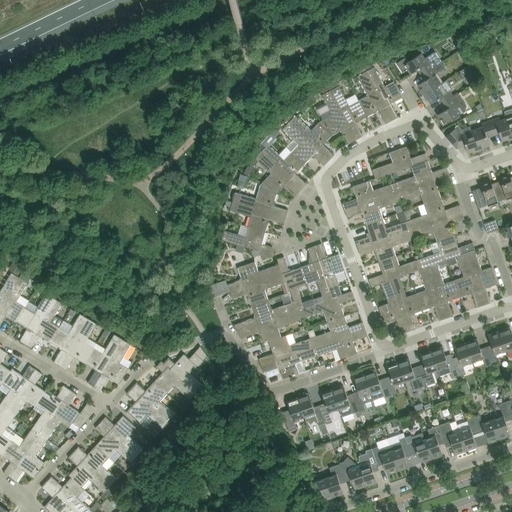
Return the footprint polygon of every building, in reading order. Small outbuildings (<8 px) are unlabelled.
[(491,43),(489,53),(497,55),(498,50),(500,45),(491,43)] [(420,68),(423,74),(441,62),(434,51),(424,58),(421,53),(407,62),(404,57),(396,62),(402,72),(407,69),(411,74),(420,68)] [(420,91),(423,95),(441,83),(446,80),(440,71),(445,68),(441,62),(423,74),(427,79),(418,85),(421,90),(420,91)] [(374,67),(366,72),(392,121),(399,117),(391,104),(403,98),(394,82),(385,87),(374,67)] [(368,96),(359,101),(367,117),(378,111),(385,124),(392,121),(366,72),(359,75),(357,76),(368,96)] [(337,82),(328,87),(330,91),(339,86),(337,82)] [(440,99),(443,104),(453,97),(450,91),(447,93),(441,83),(423,95),(426,100),(427,99),(431,104),(440,99)] [(339,86),(330,91),(357,139),(363,136),(356,122),(367,117),(359,101),(349,105),(339,86)] [(330,109),(320,115),(323,120),(321,121),(332,135),(343,130),(350,143),(357,139),(330,91),(322,95),(326,103),(330,109)] [(446,109),(437,115),(441,120),(440,121),(443,125),(451,120),(461,114),(465,111),(467,105),(458,93),(458,94),(453,97),(443,104),(446,109)] [(309,104),(316,100),(313,95),(306,99),(309,104)] [(298,107),(303,112),(310,105),(304,101),(298,107)] [(317,108),(320,115),(330,109),(326,103),(317,108)] [(296,115),(289,122),(329,161),(334,155),(323,144),(332,135),(321,121),(312,130),(296,115)] [(495,119),(488,121),(493,133),(499,131),(502,141),(508,139),(508,140),(511,139),(511,134),(506,118),(496,122),(495,119)] [(285,119),(280,125),(283,128),(288,123),(285,119)] [(483,126),(472,130),(479,150),(485,149),(484,148),(490,145),(487,135),(493,133),(488,121),(482,124),(483,126)] [(298,144),(291,152),(304,165),(313,155),(324,166),(329,161),(289,122),(288,123),(283,128),(282,129),(292,139),(298,144)] [(453,127),(445,134),(447,136),(454,129),(453,127)] [(479,150),(472,130),(462,134),(456,127),(454,129),(447,136),(446,136),(457,148),(465,145),(468,153),(474,151),(474,152),(479,150)] [(275,128),(270,134),(275,138),(280,132),(275,128)] [(266,147),(268,144),(275,138),(270,134),(262,143),(266,147)] [(292,139),(285,147),(291,152),(298,144),(292,139)] [(262,143),(257,148),(261,151),(266,147),(262,143)] [(266,147),(261,151),(302,190),(307,184),(296,174),(304,165),(291,152),(284,160),(278,154),(268,144),(266,147)] [(372,170),(375,179),(411,166),(428,160),(425,153),(411,158),(407,146),(390,152),(393,162),(372,170)] [(284,160),(291,152),(285,147),(278,154),(284,160)] [(248,165),(244,173),(249,176),(256,166),(255,165),(258,162),(271,174),(261,184),(268,188),(277,194),(277,193),(282,188),(285,185),(289,188),(296,195),(302,190),(261,151),(255,158),(248,165)] [(414,176),(394,183),(397,192),(449,174),(447,167),(432,172),(428,160),(411,166),(414,176)] [(449,174),(397,192),(400,201),(421,194),(424,204),(441,198),(437,186),(451,181),(449,174)] [(491,181),(490,181),(498,202),(498,201),(507,198),(507,199),(511,197),(511,182),(509,174),(500,178),(501,180),(492,184),(491,181)] [(243,188),(245,181),(238,179),(236,186),(243,188)] [(342,203),(345,210),(397,192),(394,183),(373,190),(370,180),(352,186),(357,198),(342,203)] [(498,202),(490,181),(481,184),(482,187),(472,190),(479,208),(488,205),(498,202)] [(235,192),(233,201),(286,217),(288,210),(273,206),(277,194),(261,184),(257,198),(235,192)] [(362,213),(366,224),(383,218),(379,209),(400,201),(397,192),(345,210),(347,218),(362,213)] [(407,221),(410,230),(462,212),(460,205),(445,210),(441,198),(424,204),(427,214),(411,220),(407,221)] [(251,217),(248,227),(266,232),(269,220),(284,224),(286,217),(233,201),(230,211),(251,217)] [(410,209),(403,211),(407,221),(411,220),(410,217),(412,214),(410,209)] [(462,212),(410,230),(413,239),(434,232),(437,242),(454,236),(450,224),(465,219),(462,212)] [(355,241),(358,248),(410,230),(407,221),(386,228),(383,218),(366,224),(370,236),(355,241)] [(224,230),(221,240),(255,250),(259,251),(261,255),(262,259),(275,254),(273,247),(262,244),(266,232),(248,227),(241,224),(238,235),(224,230)] [(491,225),(485,227),(487,233),(493,231),(491,225)] [(375,250),(379,262),(396,256),(393,246),(413,239),(410,230),(358,248),(360,255),(375,250)] [(424,257),(420,259),(423,268),(428,266),(437,263),(439,263),(447,260),(455,257),(457,256),(466,253),(475,250),(473,243),(458,248),(454,236),(437,242),(441,252),(424,257)] [(333,298),(342,295),(335,274),(345,271),(339,253),(327,258),(322,243),(315,246),(333,298)] [(313,263),(301,267),(307,284),(317,281),(322,296),(313,299),(314,304),(324,301),(333,298),(315,246),(308,248),(313,263)] [(482,271),(475,250),(466,253),(484,305),(491,303),(486,288),(498,284),(492,267),(482,271)] [(454,280),(460,297),(472,293),(477,308),(484,305),(466,253),(457,256),(464,277),(454,280)] [(414,271),(419,269),(423,268),(420,259),(416,260),(399,266),(396,256),(379,262),(383,274),(369,279),(371,286),(381,283),(390,280),(399,276),(414,271)] [(284,257),(277,259),(279,264),(282,273),(285,283),(292,302),(295,311),(300,309),(304,308),(297,287),(307,284),(301,267),(289,271),(284,257)] [(455,257),(447,260),(449,266),(457,263),(456,259),(455,257)] [(15,260),(13,263),(17,266),(14,272),(18,275),(24,266),(15,260)] [(447,260),(439,263),(440,268),(448,265),(447,260)] [(227,284),(230,292),(282,273),(279,264),(258,271),(255,261),(238,267),(242,279),(227,284)] [(428,266),(446,318),(453,316),(448,301),(460,297),(454,280),(444,284),(437,263),(428,266)] [(428,266),(423,268),(419,269),(426,290),(416,293),(422,310),(434,306),(439,321),(446,318),(428,266)] [(0,310),(20,278),(11,273),(0,291),(0,310)] [(247,294),(251,305),(268,299),(265,290),(285,283),(282,273),(230,292),(232,299),(247,294)] [(399,276),(390,280),(408,331),(415,329),(410,315),(422,310),(416,293),(406,297),(399,276)] [(0,324),(5,316),(16,322),(25,307),(16,301),(28,282),(20,278),(0,310),(0,324)] [(390,280),(381,283),(388,303),(378,307),(384,324),(396,319),(401,334),(408,331),(390,280)] [(300,309),(303,318),(324,311),(327,321),(344,315),(340,303),(355,298),(352,291),(342,295),(333,298),(324,301),(304,308),(300,309)] [(19,342),(26,345),(54,298),(45,293),(34,312),(25,307),(16,322),(27,329),(19,342)] [(54,298),(26,345),(32,349),(40,336),(50,343),(60,327),(59,327),(63,321),(55,315),(62,303),(54,298)] [(233,325),(237,331),(295,311),(292,302),(271,309),(268,299),(251,305),(255,317),(233,325)] [(260,331),(264,343),(286,335),(281,337),(278,327),(303,318),(300,309),(295,311),(237,331),(241,338),(260,331)] [(53,362),(60,366),(88,319),(80,314),(68,333),(60,327),(50,343),(61,349),(53,362)] [(310,338),(313,347),(365,329),(363,322),(348,327),(344,315),(327,321),(330,331),(310,338)] [(74,357),(85,363),(94,348),(85,342),(96,324),(88,319),(60,366),(66,370),(74,357)] [(511,332),(510,327),(499,331),(506,351),(511,349),(511,348),(511,332)] [(365,329),(313,347),(316,356),(327,352),(337,349),(340,359),(357,353),(353,341),(368,336),(365,329)] [(495,354),(506,351),(499,331),(488,335),(495,354)] [(88,383),(94,387),(123,339),(114,334),(103,353),(94,348),(85,363),(95,370),(88,383)] [(258,358),(261,365),(313,347),(310,338),(289,345),(286,335),(264,343),(264,344),(269,342),(273,353),(258,358)] [(123,339),(94,387),(101,391),(108,377),(119,384),(132,362),(123,357),(131,344),(123,339)] [(477,339),(466,343),(473,362),(484,358),(477,339)] [(452,357),(459,376),(465,374),(462,366),(473,362),(466,343),(455,347),(458,356),(453,358),(452,357)] [(169,358),(164,363),(196,392),(202,385),(189,374),(197,366),(198,367),(206,358),(207,356),(200,346),(189,359),(184,354),(175,364),(169,358)] [(313,347),(261,365),(263,372),(278,367),(282,380),(299,374),(296,363),(316,356),(313,347)] [(442,347),(431,351),(438,370),(440,376),(450,372),(452,378),(459,376),(452,357),(447,359),(442,347)] [(2,349),(0,351),(0,384),(1,385),(12,368),(10,370),(0,363),(8,353),(2,349)] [(424,364),(418,366),(425,386),(435,383),(432,372),(438,370),(431,351),(420,354),(424,364)] [(496,356),(490,358),(492,365),(498,362),(496,356)] [(398,362),(405,382),(411,380),(415,390),(425,386),(418,366),(412,368),(409,358),(398,362)] [(492,365),(490,358),(484,361),(486,367),(492,365)] [(162,372),(154,381),(167,393),(174,386),(189,399),(196,392),(164,363),(161,361),(156,367),(162,372)] [(405,382),(398,362),(387,366),(394,386),(405,382)] [(0,404),(0,405),(7,411),(36,370),(30,365),(23,375),(12,368),(1,385),(3,383),(11,389),(0,404)] [(369,372),(364,374),(374,400),(384,397),(384,398),(391,396),(389,389),(384,378),(379,380),(375,370),(370,369),(369,372)] [(36,370),(7,411),(15,416),(26,400),(35,406),(46,389),(45,391),(35,384),(42,374),(36,370)] [(360,397),(361,397),(363,404),(374,400),(364,374),(360,376),(357,373),(353,377),(360,396),(360,397)] [(137,383),(132,388),(169,422),(175,415),(160,401),(167,393),(154,381),(146,391),(137,383)] [(467,381),(462,383),(465,394),(471,393),(467,381)] [(32,428),(40,434),(70,390),(64,386),(57,397),(46,389),(35,406),(36,405),(44,410),(32,428)] [(352,412),(349,405),(350,405),(343,386),(332,389),(339,409),(341,415),(345,413),(350,413),(352,412)] [(397,394),(395,387),(389,389),(391,396),(397,394)] [(169,422),(132,388),(127,394),(136,402),(127,411),(140,423),(147,415),(162,429),(169,422)] [(339,409),(332,389),(321,393),(328,413),(339,409)] [(70,390),(40,434),(48,439),(60,421),(69,427),(76,431),(80,426),(81,426),(90,415),(95,410),(94,406),(89,403),(88,402),(80,413),(69,405),(76,394),(70,390)] [(304,417),(306,421),(307,420),(310,424),(314,420),(316,422),(318,422),(317,419),(315,413),(308,393),(303,392),(302,396),(298,397),(304,417)] [(353,395),(347,397),(350,405),(349,405),(352,412),(352,414),(356,412),(359,411),(354,398),(353,395)] [(360,396),(354,398),(359,411),(365,409),(363,404),(361,397),(360,397),(360,396)] [(304,417),(298,397),(287,401),(289,410),(281,413),(285,424),(286,423),(289,431),(297,429),(295,423),(299,421),(299,419),(304,417),(305,421),(306,421),(304,417)] [(386,402),(384,398),(384,397),(374,400),(376,406),(386,402)] [(416,412),(420,410),(424,409),(421,402),(413,405),(414,408),(416,412)] [(503,416),(493,420),(500,439),(511,435),(506,421),(511,420),(505,402),(503,403),(499,404),(501,410),(503,416)] [(0,454),(1,455),(11,440),(16,434),(7,428),(15,416),(7,411),(0,420),(0,454)] [(331,421),(329,415),(323,417),(325,423),(331,421)] [(480,415),(473,418),(479,435),(485,433),(489,443),(500,439),(493,420),(482,423),(482,422),(480,415)] [(105,417),(100,422),(137,456),(144,449),(129,435),(136,428),(123,416),(114,425),(105,417)] [(325,423),(323,417),(317,419),(318,422),(319,425),(325,423)] [(470,428),(460,431),(466,451),(478,447),(474,437),(479,435),(473,418),(467,420),(469,426),(470,428)] [(450,421),(439,425),(444,441),(445,445),(451,443),(455,455),(466,451),(460,431),(454,433),(450,421)] [(104,436),(96,445),(109,457),(116,450),(120,454),(130,464),(137,456),(100,422),(95,428),(104,436)] [(430,438),(425,439),(432,459),(443,455),(439,443),(444,441),(439,425),(427,429),(430,438)] [(3,472),(10,477),(40,434),(32,428),(19,446),(11,440),(1,455),(11,462),(3,472)] [(40,434),(10,477),(16,481),(23,470),(34,478),(44,463),(35,457),(48,439),(40,434)] [(412,435),(405,437),(411,452),(416,450),(421,463),(432,459),(425,439),(414,443),(412,435)] [(400,441),(389,445),(398,470),(409,466),(405,454),(411,452),(405,437),(399,439),(400,441)] [(79,446),(73,452),(110,486),(117,479),(106,469),(102,465),(109,457),(96,445),(87,455),(79,446)] [(378,446),(372,448),(377,464),(383,462),(387,474),(398,470),(389,445),(379,449),(378,446)] [(359,462),(358,463),(359,464),(366,486),(377,482),(373,470),(379,468),(377,464),(372,448),(366,451),(367,454),(368,458),(367,458),(359,458),(359,462)] [(109,457),(114,462),(120,454),(116,450),(109,457)] [(307,451),(302,454),(305,459),(310,456),(307,451)] [(77,466),(69,475),(82,487),(89,479),(104,493),(110,486),(73,452),(68,458),(77,466)] [(114,462),(109,457),(102,465),(106,469),(114,462)] [(343,462),(339,463),(340,464),(345,478),(345,479),(351,477),(355,490),(366,486),(359,464),(357,465),(350,459),(346,464),(343,462)] [(345,479),(340,464),(329,467),(332,476),(316,481),(327,499),(344,494),(339,481),(345,479)] [(51,476),(46,482),(79,511),(93,511),(94,511),(90,509),(83,502),(90,494),(82,487),(69,475),(71,477),(63,487),(51,476)] [(79,511),(46,482),(41,487),(53,498),(44,507),(49,511),(63,511),(64,511),(65,511),(79,511)] [(97,501),(90,509),(94,511),(101,505),(97,501)]
